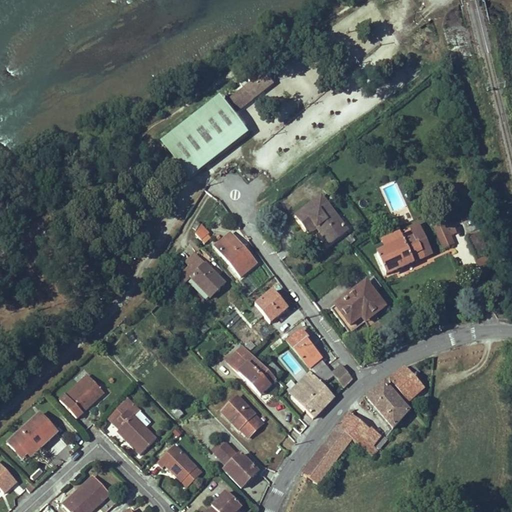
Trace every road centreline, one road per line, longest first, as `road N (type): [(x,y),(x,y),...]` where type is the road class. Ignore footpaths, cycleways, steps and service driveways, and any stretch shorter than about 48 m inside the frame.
road 1 (residential): [(362,381),(253,234),(235,196)]
road 2 (track): [(435,511),(435,398),(440,386),(485,358),(486,331)]
road 3 (residential): [(24,511),(99,444),(164,511)]
road 4 (secondary): [(362,381),(314,431),(268,511)]
road 5 (secondary): [(511,329),(442,341),(362,381)]
